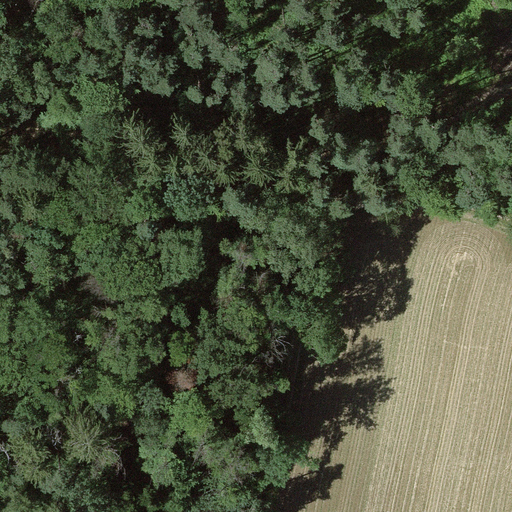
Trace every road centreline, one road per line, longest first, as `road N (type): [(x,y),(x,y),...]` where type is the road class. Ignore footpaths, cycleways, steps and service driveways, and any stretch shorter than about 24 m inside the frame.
road 1 (track): [(335,197),(105,127),(0,134)]
road 2 (track): [(249,511),(335,197)]
road 3 (track): [(335,197),(415,195),(511,231)]
road 4 (track): [(388,195),(420,174),(454,107),(474,87),(511,70)]
